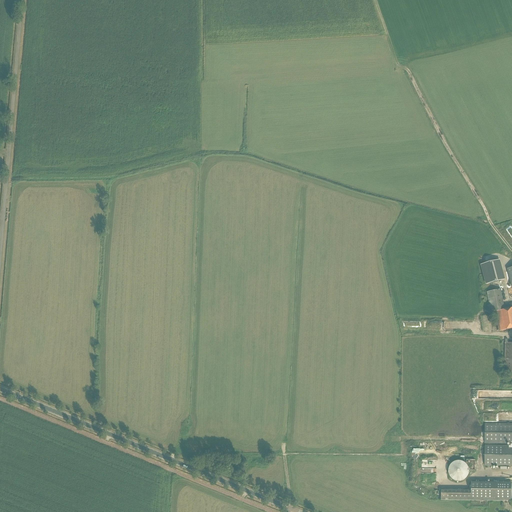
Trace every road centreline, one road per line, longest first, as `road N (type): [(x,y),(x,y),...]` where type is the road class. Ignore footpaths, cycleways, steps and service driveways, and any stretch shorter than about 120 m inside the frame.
road 1 (secondary): [(297,511),(0,389)]
road 2 (track): [(493,227),(398,66),(375,0)]
road 3 (unclassified): [(0,253),(21,0)]
